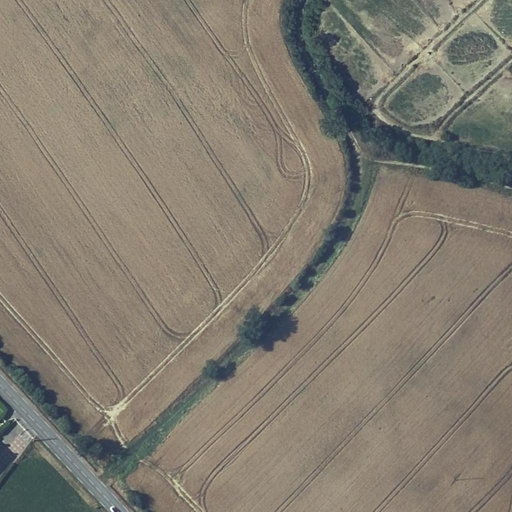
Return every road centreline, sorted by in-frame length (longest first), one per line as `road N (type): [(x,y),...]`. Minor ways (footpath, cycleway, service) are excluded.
road 1 (track): [(90,478),(254,339),(308,282),(365,181),(357,152)]
road 2 (track): [(481,0),(375,110),(403,133),(511,159)]
road 3 (primary): [(0,382),(120,511)]
road 4 (track): [(357,152),(303,40),(305,0)]
road 5 (track): [(511,187),(357,152)]
